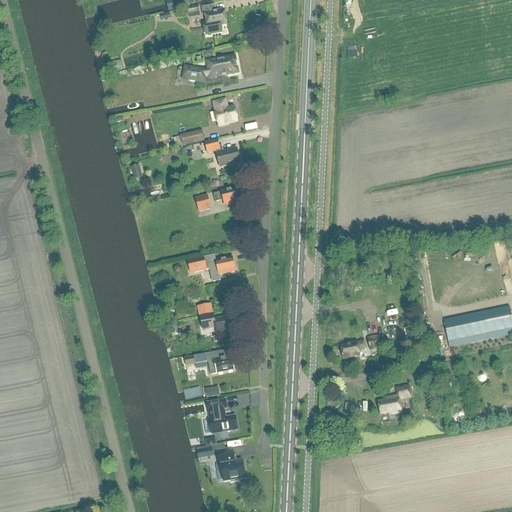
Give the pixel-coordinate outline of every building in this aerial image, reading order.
[(168,0),(165,1),(166,4),(168,11),(168,12),(190,7),(187,0),(168,0)] [(187,8),(189,16),(199,14),(198,6),(187,8)] [(204,16),(206,16),(207,25),(204,25),(206,37),(222,34),(220,25),(226,24),(226,26),(227,26),(224,11),(215,13),(214,6),(202,8),(204,16)] [(205,72),(190,70),(188,81),(204,83),(205,77),(210,76),(210,79),(237,74),(234,58),(207,63),(209,71),(205,72)] [(237,123),(235,110),(227,112),(225,101),(214,104),(219,127),(237,123)] [(180,137),(182,148),(205,142),(202,131),(180,137)] [(219,148),(217,140),(204,143),(207,155),(216,152),(220,168),(240,163),(236,149),(223,153),(222,147),(219,148)] [(181,149),(181,157),(189,156),(190,162),(202,160),(200,147),(181,149)] [(139,166),(131,169),(134,179),(134,180),(142,178),(139,166)] [(193,208),(198,206),(195,194),(164,202),(167,214),(181,211),(193,208)] [(233,226),(230,214),(225,215),(222,202),(211,205),(217,230),(233,226)] [(190,274),(204,272),(211,270),(213,283),(221,282),(219,276),(235,272),(232,259),(205,264),(204,259),(188,262),(190,274)] [(213,314),(211,305),(197,308),(199,317),(213,314)] [(448,342),(449,342),(450,349),(511,336),(511,321),(509,308),(444,321),(448,342)] [(217,334),(233,331),(230,317),(215,320),(214,315),(200,318),(203,331),(215,329),(217,334)] [(393,335),(398,333),(395,323),(389,325),(393,335)] [(405,329),(410,347),(417,345),(412,327),(405,329)] [(367,339),(369,351),(385,348),(382,336),(367,339)] [(366,350),(364,343),(357,344),(357,343),(349,344),(350,345),(341,347),(343,360),(360,357),(359,351),(366,350)] [(195,366),(195,365),(206,363),(205,355),(194,357),(184,359),(185,368),(195,366)] [(217,375),(234,372),(231,357),(209,361),(211,371),(216,370),(217,375)] [(410,398),(408,387),(396,389),(397,397),(386,399),(387,401),(378,403),(380,416),(393,413),(393,415),(403,414),(400,400),(410,398)] [(207,398),(220,396),(218,388),(205,391),(207,398)] [(230,434),(230,432),(241,430),(238,416),(229,418),(227,409),(230,409),(229,400),(210,403),(216,435),(223,433),(224,435),(225,437),(226,438),(228,438),(230,436),(230,434)] [(219,452),(221,466),(223,465),(226,482),(233,481),(233,483),(242,482),(241,480),(248,479),(244,461),(237,462),(234,450),(219,452)] [(216,460),(207,461),(209,482),(217,482),(216,460)]
